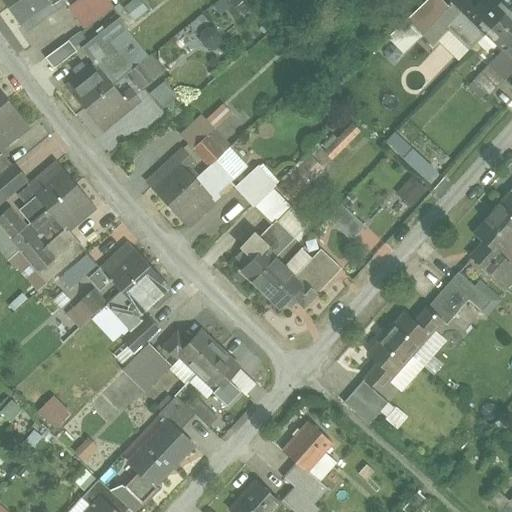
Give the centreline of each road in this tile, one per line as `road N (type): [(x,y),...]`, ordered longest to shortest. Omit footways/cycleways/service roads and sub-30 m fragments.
road 1 (residential): [(297,370),(97,167),(0,39)]
road 2 (residential): [(511,126),(297,370)]
road 3 (residential): [(297,370),(172,511)]
